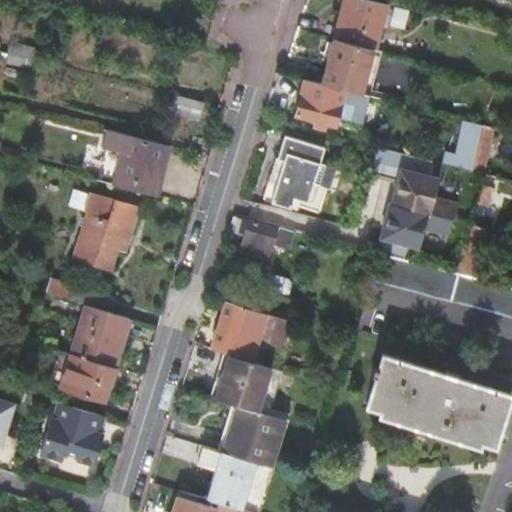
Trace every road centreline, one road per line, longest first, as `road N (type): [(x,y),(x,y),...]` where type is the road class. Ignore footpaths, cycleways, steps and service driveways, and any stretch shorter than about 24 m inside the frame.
road 1 (residential): [(123,511),(282,0)]
road 2 (unknown): [(123,511),(0,471)]
